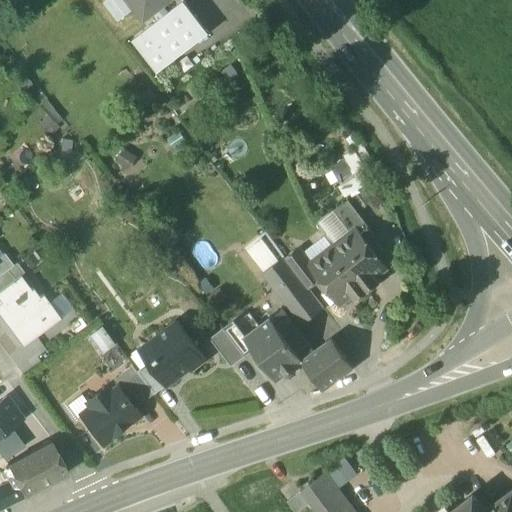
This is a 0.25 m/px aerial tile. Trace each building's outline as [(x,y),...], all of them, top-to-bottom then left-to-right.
[(133,9),(126,0),(103,0),(102,1),(117,21),(133,9)] [(142,21),(152,13),(162,6),(169,0),(126,0),(133,9),(142,21)] [(182,0),(167,12),(157,19),(132,40),(157,72),(208,32),(182,0)] [(152,13),(157,19),(167,12),(162,6),(152,13)] [(23,74),(13,83),(21,93),(32,84),(23,74)] [(46,115),(36,125),(49,138),(64,121),(47,98),(38,107),(46,115)] [(178,131),(166,139),(174,150),(185,142),(178,131)] [(123,149),(114,162),(128,170),(136,157),(123,149)] [(345,157),(330,164),(338,180),(352,173),(345,157)] [(355,229),(365,242),(374,236),(347,200),(332,210),(350,233),(355,229)] [(323,236),(332,247),(350,233),(332,210),(316,222),(319,230),(323,236)] [(350,233),(332,247),(365,291),(371,286),(372,277),(385,268),(365,242),(355,229),(350,233)] [(302,253),(310,264),(332,247),(323,236),(302,253)] [(245,251),(262,274),(278,261),(261,239),(245,251)] [(360,295),(365,291),(332,247),(310,264),(309,265),(319,278),(338,303),(351,294),(360,295)] [(285,259),(307,288),(319,278),(309,265),(310,264),(302,253),(298,248),(285,259)] [(0,274),(13,265),(4,254),(3,255),(0,256),(0,274)] [(262,274),(286,306),(307,290),(307,289),(283,258),(278,261),(262,274)] [(0,274),(0,289),(19,275),(23,272),(16,263),(13,265),(0,274)] [(31,290),(19,275),(0,289),(0,302),(0,317),(6,325),(8,324),(12,328),(10,330),(22,347),(60,318),(48,303),(42,295),(39,298),(32,289),(31,290)] [(286,306),(301,325),(323,308),(308,289),(307,289),(307,290),(286,306)] [(48,303),(60,318),(72,309),(60,293),(48,303)] [(245,310),(233,319),(243,331),(255,322),(245,310)] [(271,321),(281,334),(293,325),(283,313),(272,321),(271,321)] [(294,366),(301,361),(281,334),(271,321),(272,321),(270,319),(258,327),(246,337),(245,338),(252,347),(276,379),(284,373),(286,375),(290,375),(294,372),(295,368),(294,366)] [(233,320),(222,328),(243,354),(252,347),(245,338),(246,337),(233,320)] [(177,321),(143,346),(152,358),(148,362),(165,385),(188,368),(190,370),(205,359),(177,321)] [(281,334),(301,361),(312,352),(293,325),(281,334)] [(100,326),(88,336),(101,354),(114,344),(100,326)] [(230,364),(243,354),(222,328),(210,338),(230,364)] [(330,339),(312,352),(301,361),(323,390),(341,376),(352,368),(330,339)] [(137,371),(148,362),(152,358),(143,346),(127,358),(128,359),(132,365),(137,371)] [(148,362),(137,371),(154,394),(165,385),(148,362)] [(135,408),(154,394),(137,371),(132,365),(112,380),(117,386),(118,386),(135,408)] [(80,415),(101,443),(140,415),(135,408),(118,386),(117,386),(108,393),(104,388),(86,402),(90,407),(80,415)] [(90,407),(86,402),(80,394),(66,405),(75,418),(80,415),(90,407)] [(0,400),(0,434),(9,428),(21,419),(5,397),(0,400)] [(0,434),(0,447),(16,437),(9,428),(0,434)] [(16,437),(0,447),(0,450),(6,459),(23,446),(16,437)] [(13,477),(23,496),(68,473),(51,441),(6,465),(13,477)] [(309,503),(315,511),(357,511),(328,472),(316,480),(307,486),(300,491),(309,503)] [(0,484),(0,508),(23,496),(13,477),(0,484)] [(305,483),(307,486),(316,480),(314,477),(305,483)] [(511,511),(511,489),(484,511),(485,511),(511,511)] [(286,500),(294,511),(296,511),(309,503),(300,491),(286,500)] [(485,511),(484,511),(472,494),(448,511),(485,511)]
